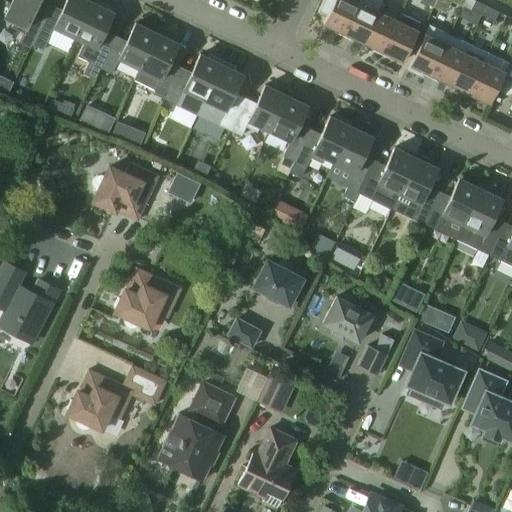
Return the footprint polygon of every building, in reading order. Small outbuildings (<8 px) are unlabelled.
[(40,26),(29,20),(39,0),(12,0),(3,18),(13,23),(11,28),(22,34),(18,43),(29,49),(31,45),(40,26)] [(74,39),(91,3),(85,0),(66,0),(53,28),(41,22),(40,26),(31,45),(42,51),(53,29),(74,39)] [(323,0),(318,12),(327,16),(323,24),(343,33),(358,0),(323,0)] [(358,0),(343,33),(362,42),(377,12),(376,11),(382,0),(358,0)] [(475,0),(471,9),(482,15),(487,6),(475,0)] [(77,57),(88,63),(83,74),(94,80),(99,69),(110,46),(99,41),(112,13),(91,3),(74,39),(83,43),(77,57)] [(487,6),(482,15),(494,20),(498,11),(487,6)] [(377,12),(362,42),(382,52),(397,21),(396,21),(377,12)] [(417,31),(417,30),(420,24),(400,14),(396,21),(397,21),(382,52),(402,61),(417,31)] [(99,69),(111,74),(118,60),(138,69),(139,70),(156,34),(135,23),(122,51),(110,46),(99,69)] [(430,74),(445,44),(449,34),(428,24),(423,34),(424,34),(410,65),(430,74)] [(133,80),(155,90),(153,94),(164,100),(175,77),(164,72),(177,44),(156,34),(139,70),(138,69),(133,80)] [(445,44),(430,74),(449,84),(469,44),(449,34),(445,44)] [(469,44),(449,84),(469,93),(488,53),(469,44)] [(489,103),(495,90),(501,77),(504,72),(506,66),(508,63),(488,53),(469,93),(489,103)] [(204,101),(223,61),(210,55),(209,58),(200,54),(186,82),(175,77),(164,100),(176,105),(196,116),(204,101)] [(229,131),(240,108),(229,103),(242,75),(234,70),(235,67),(223,61),(204,101),(196,116),(218,125),(229,131)] [(504,72),(501,77),(510,82),(511,77),(511,69),(506,66),(504,72)] [(501,77),(495,90),(506,95),(510,94),(511,88),(511,83),(510,83),(510,82),(501,77)] [(240,108),(229,131),(241,136),(245,127),(257,132),(259,127),(268,132),(286,95),(265,85),(251,113),(240,108)] [(294,162),(305,139),(294,134),(307,106),(286,95),(268,132),(289,142),(283,156),(294,162)] [(57,114),(61,104),(49,99),(46,109),(57,114)] [(106,134),(113,119),(86,107),(79,121),(106,134)] [(305,139),(294,162),(306,167),(310,158),(322,163),(324,158),(333,163),(351,126),(330,116),(316,144),(305,139)] [(111,135),(139,146),(144,134),(116,123),(111,135)] [(351,126),(333,163),(354,173),(347,188),(358,194),(370,170),(359,165),(372,137),(351,126)] [(370,170),(358,194),(391,209),(417,154),(405,148),(403,151),(394,147),(381,175),(370,170)] [(417,154),(391,209),(412,219),(412,218),(424,224),(435,201),(423,195),(437,167),(428,163),(430,160),(417,154)] [(301,177),(306,167),(294,162),(289,172),(301,177)] [(137,221),(158,177),(129,163),(124,174),(109,167),(105,176),(103,175),(101,175),(99,175),(97,176),(95,177),(94,178),(93,180),(92,182),(92,184),(92,186),(93,188),(94,190),(95,191),(97,192),(93,202),(115,212),(115,211),(137,221)] [(167,192),(190,202),(199,183),(176,173),(167,192)] [(435,201),(424,224),(436,230),(438,227),(458,236),(463,225),(480,188),(459,178),(446,206),(435,201)] [(458,236),(456,240),(486,255),(488,256),(500,232),(488,226),(502,198),(480,188),(463,225),(458,236)] [(300,231),(307,217),(276,202),(270,216),(300,231)] [(53,221),(22,209),(15,227),(45,239),(53,221)] [(500,232),(488,256),(511,266),(511,234),(511,237),(500,232)] [(336,247),(329,260),(340,265),(346,252),(336,247)] [(279,262),(277,266),(267,260),(253,287),(288,305),(302,279),(291,273),(293,269),(292,264),(283,260),(279,262)] [(0,328),(32,345),(59,292),(39,282),(32,295),(18,288),(25,274),(3,263),(0,268),(0,309),(5,312),(0,322),(0,328)] [(167,318),(180,289),(136,269),(126,291),(125,290),(115,312),(122,316),(122,319),(122,322),(124,325),(127,327),(130,328),(133,327),(136,325),(138,323),(149,328),(156,313),(167,318)] [(423,295),(400,284),(391,302),(414,313),(423,295)] [(336,297),(322,324),(334,330),(331,335),(343,342),(346,336),(357,342),(371,316),(336,297)] [(433,327),(447,333),(451,321),(438,316),(433,327)] [(225,335),(251,349),(261,330),(234,317),(225,335)] [(446,403),(447,404),(461,371),(456,369),(458,364),(442,357),(440,363),(433,360),(440,343),(413,331),(403,355),(415,361),(404,385),(409,387),(406,391),(409,396),(418,401),(423,399),(425,394),(446,402),(446,403)] [(381,334),(374,348),(368,345),(358,366),(378,376),(388,356),(386,355),(393,340),(381,334)] [(511,354),(488,342),(480,356),(510,372),(511,368),(511,354)] [(90,426),(91,425),(101,430),(108,415),(120,420),(131,395),(154,406),(166,380),(132,365),(123,386),(89,370),(78,392),(77,392),(67,414),(75,417),(75,419),(74,421),(75,423),(75,425),(77,426),(78,428),(79,428),(81,429),(83,429),(85,429),(87,429),(88,427),(90,426)] [(470,423),(484,430),(482,434),(497,441),(499,435),(511,441),(511,393),(509,392),(506,400),(498,397),(505,382),(481,370),(469,395),(481,401),(470,423)] [(281,414),(295,384),(269,372),(255,402),(281,414)] [(179,415),(157,460),(202,482),(224,437),(211,430),(215,423),(220,426),(233,399),(203,385),(190,411),(195,414),(192,421),(179,415)] [(281,473),(295,442),(270,430),(258,454),(254,452),(238,486),(263,499),(262,502),(276,510),(292,478),(281,473)] [(426,474),(400,463),(393,478),(419,490),(426,474)] [(359,511),(352,509),(350,511),(393,511),(396,506),(374,496),(367,511),(359,511)] [(474,501),(469,511),(492,511),(494,510),(474,501)]
